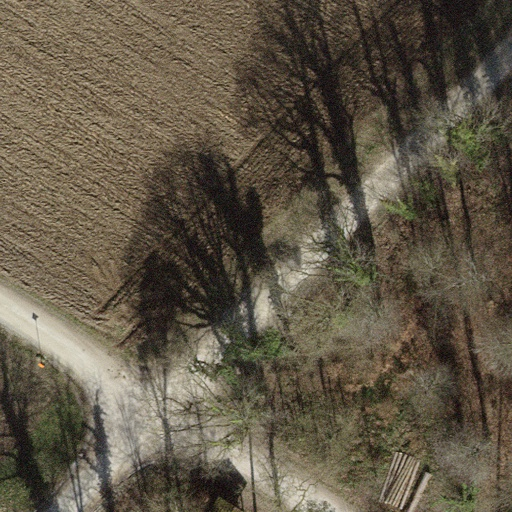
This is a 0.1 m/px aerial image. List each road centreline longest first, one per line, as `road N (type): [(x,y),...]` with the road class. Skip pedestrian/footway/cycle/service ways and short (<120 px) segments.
road 1 (track): [(511,45),(47,511)]
road 2 (unclassified): [(0,311),(144,407),(326,511)]
